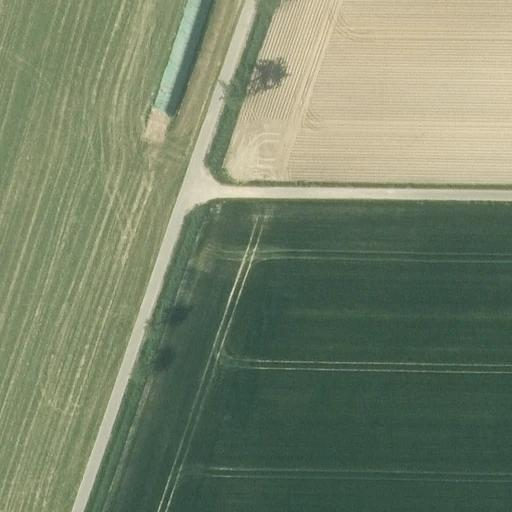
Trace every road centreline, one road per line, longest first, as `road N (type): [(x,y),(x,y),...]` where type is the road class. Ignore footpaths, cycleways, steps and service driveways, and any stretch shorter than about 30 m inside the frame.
road 1 (track): [(76,511),(251,0)]
road 2 (track): [(187,189),(511,200)]
